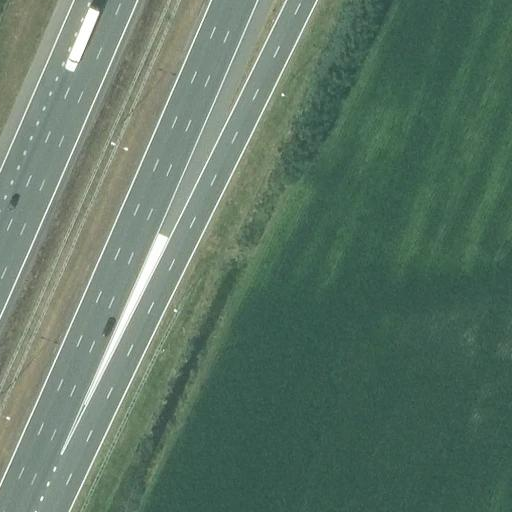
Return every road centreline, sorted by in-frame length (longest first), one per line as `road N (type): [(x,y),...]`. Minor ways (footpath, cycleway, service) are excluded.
road 1 (motorway): [(41,446),(180,245),(302,0)]
road 2 (motorway): [(41,446),(235,0)]
road 3 (motorway): [(113,0),(0,259)]
